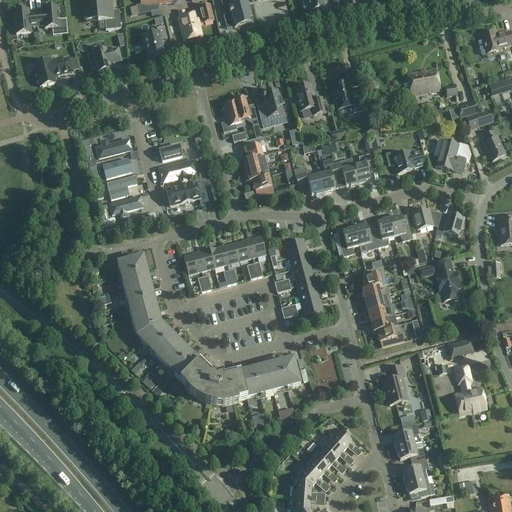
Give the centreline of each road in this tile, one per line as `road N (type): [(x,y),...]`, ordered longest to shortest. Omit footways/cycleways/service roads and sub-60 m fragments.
road 1 (residential): [(194,76),(455,8),(511,4)]
road 2 (residential): [(218,493),(117,386),(0,290)]
road 3 (residential): [(511,381),(483,282),(483,205)]
road 4 (primary): [(118,511),(0,378)]
road 5 (residential): [(25,116),(48,122),(69,109),(194,76)]
road 6 (residential): [(218,493),(316,413),(362,395)]
road 7 (residential): [(318,221),(430,190),(483,205)]
road 8 (residential): [(282,345),(266,286),(171,310)]
road 9 (residential): [(236,221),(194,76)]
road 10 (residential): [(236,221),(158,243),(171,310)]
road 11 (primary): [(0,407),(94,511)]
road 12 (residential): [(171,310),(224,362),(282,345)]
